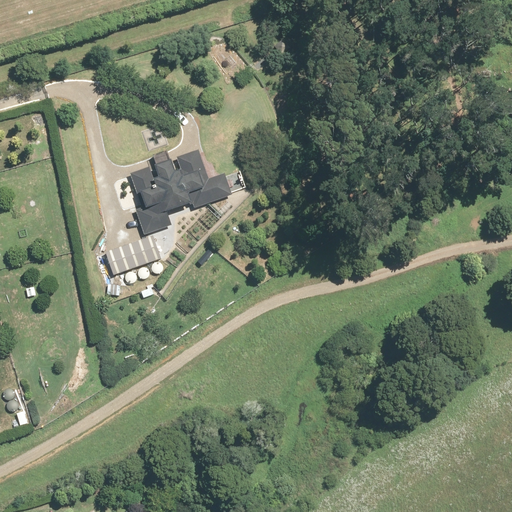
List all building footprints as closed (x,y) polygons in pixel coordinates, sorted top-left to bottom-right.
[(152,157),(156,167),(131,177),(139,200),(133,202),(145,236),(171,227),(167,214),(193,205),(195,210),(232,196),(224,176),(209,181),(198,152),(170,162),(166,152),(152,157)] [(163,259),(155,237),(106,254),(113,276),(163,259)] [(164,264),(152,263),(152,274),(164,275),(164,264)] [(151,269),(139,269),(139,280),(151,280),(151,269)] [(138,273),(126,273),(125,284),(137,284),(138,273)] [(122,296),(123,286),(109,285),(108,295),(122,296)] [(15,388),(3,391),(9,415),(21,412),(15,388)] [(22,417),(11,425),(16,433),(28,425),(22,417)]
